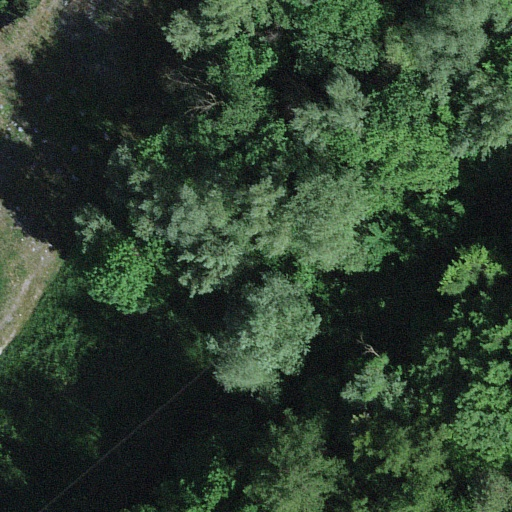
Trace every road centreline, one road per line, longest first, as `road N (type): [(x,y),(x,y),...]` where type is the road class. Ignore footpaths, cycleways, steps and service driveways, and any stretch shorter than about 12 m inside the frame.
road 1 (track): [(0,202),(44,229),(98,191),(170,74),(185,0)]
road 2 (track): [(44,229),(41,285),(0,339)]
